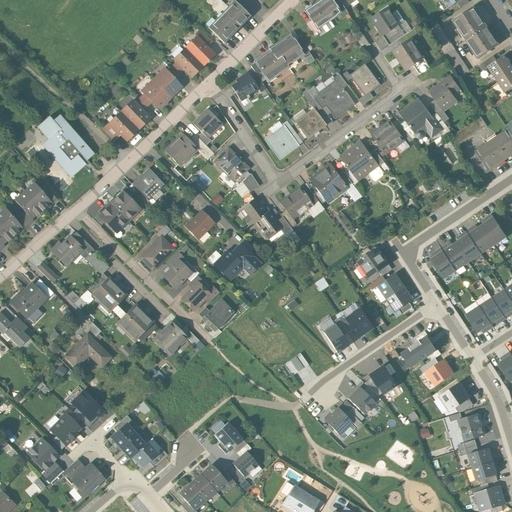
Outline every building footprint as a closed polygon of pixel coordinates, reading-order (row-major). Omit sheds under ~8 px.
[(206,0),(220,14),(229,6),(223,0),(206,0)] [(322,0),(306,11),(313,21),(318,28),(340,13),(341,12),(332,0),(322,0)] [(348,13),(339,0),(332,0),(341,12),(340,13),(343,17),(348,13)] [(461,0),(440,0),(447,10),(461,0)] [(235,1),(209,27),(224,43),(250,17),(235,1)] [(474,8),(453,22),(465,41),(486,27),(474,8)] [(387,9),(372,20),(383,36),(384,35),(399,25),(387,9)] [(318,28),(313,21),(307,24),(315,36),(321,32),(318,28)] [(405,35),(399,25),(384,35),(390,44),(405,35)] [(486,27),(465,41),(478,59),(499,45),(486,27)] [(211,42),(199,30),(194,35),(197,38),(206,47),(211,42)] [(370,45),(362,34),(356,40),(363,50),(370,45)] [(273,44),(269,48),(271,51),(255,61),(256,63),(262,73),(269,82),(289,69),(288,67),(303,56),(304,56),(295,42),(290,35),(274,45),(273,44)] [(206,47),(197,38),(185,49),(202,66),(214,55),(206,47)] [(311,56),(300,39),(295,42),(304,56),(303,56),(305,60),(311,56)] [(424,59),(410,39),(392,51),(406,71),(413,66),(424,59)] [(202,66),(185,49),(174,60),(177,63),(184,71),(191,77),(202,66)] [(314,60),(311,56),(305,60),(308,64),(314,60)] [(493,56),(478,66),(482,71),(487,68),(487,67),(496,61),(493,56)] [(505,58),(504,56),(496,61),(487,67),(487,68),(496,80),(511,69),(511,68),(509,64),(510,62),(508,59),(505,58)] [(424,59),(413,66),(419,74),(429,67),(424,59)] [(184,71),(177,63),(172,67),(180,75),(184,71)] [(262,73),(256,63),(251,66),(258,76),(262,73)] [(330,64),(323,69),(328,75),(331,72),(333,75),(337,73),(330,64)] [(365,65),(350,76),(351,78),(365,96),(365,97),(369,94),(380,86),(365,65)] [(180,75),(172,67),(167,72),(175,80),(180,75)] [(167,72),(164,69),(153,80),(170,98),(182,87),(175,80),(167,72)] [(511,69),(496,80),(505,93),(511,88),(511,69)] [(347,72),(341,77),(345,83),(351,78),(350,76),(347,72)] [(254,81),(248,74),(237,82),(238,84),(232,88),(236,94),(241,101),(258,89),(254,81)] [(339,76),(334,80),(336,83),(341,90),(342,89),(347,85),(345,83),(341,77),(339,76)] [(460,90),(450,77),(428,93),(435,102),(443,112),(457,102),(452,96),(460,90)] [(266,89),(259,78),(254,81),(258,89),(260,93),(266,89)] [(170,98),(153,80),(141,92),(144,94),(152,102),(159,109),(170,98)] [(354,105),(342,89),(341,90),(336,83),(320,96),(318,97),(325,106),(335,119),(354,105)] [(308,91),(314,100),(318,97),(320,96),(314,87),(308,91)] [(314,100),(308,91),(303,95),(310,104),(315,101),(314,100)] [(152,102),(144,94),(139,99),(147,107),(152,102)] [(369,94),(365,97),(365,96),(358,101),(362,106),(373,98),(369,94)] [(325,106),(318,97),(314,100),(315,101),(321,109),(325,106)] [(147,107),(139,99),(135,103),(135,104),(142,111),(147,107)] [(419,100),(399,115),(406,124),(402,127),(408,135),(413,142),(417,139),(421,139),(424,137),(424,133),(428,130),(431,135),(435,135),(441,131),(441,130),(432,118),(419,100)] [(135,104),(132,101),(120,112),(138,130),(149,119),(142,111),(135,104)] [(321,109),(315,101),(310,104),(314,109),(317,113),(321,109)] [(443,112),(435,102),(431,105),(437,114),(443,122),(448,119),(443,112)] [(222,124),(208,109),(193,124),(202,133),(208,138),(222,124)] [(314,109),(296,123),(308,139),(326,126),(317,113),(314,109)] [(138,130),(120,112),(109,124),(120,135),(127,141),(138,130)] [(443,122),(437,114),(432,118),(441,130),(441,131),(445,137),(451,133),(443,122)] [(89,162),(87,160),(93,154),(61,116),(54,122),(51,118),(39,128),(50,140),(44,145),(71,177),(89,162)] [(402,127),(397,120),(392,124),(399,134),(403,139),(408,135),(402,127)] [(301,142),(287,122),(281,126),(283,128),(284,127),(290,136),(297,146),(301,142)] [(390,122),(372,136),(384,153),(386,155),(404,141),(403,139),(399,134),(392,124),(390,122)] [(109,124),(103,130),(114,141),(120,135),(109,124)] [(290,136),(284,127),(283,128),(266,140),(280,160),(298,147),(297,146),(290,136)] [(511,136),(508,130),(475,152),(488,171),(498,164),(497,162),(509,154),(510,156),(511,154),(511,136)] [(183,135),(179,138),(176,140),(176,141),(167,150),(166,150),(165,151),(178,164),(179,165),(190,154),(191,156),(198,150),(199,149),(191,142),(183,133),(182,134),(183,135)] [(208,138),(202,133),(197,137),(206,146),(211,141),(208,138)] [(197,137),(196,137),(191,142),(199,149),(198,150),(207,160),(208,160),(214,154),(209,149),(206,146),(197,137)] [(384,153),(373,138),(368,142),(376,151),(379,156),(384,153)] [(362,143),(341,158),(352,173),(357,180),(368,172),(373,180),(382,173),(373,161),(374,160),(372,157),(371,155),(362,143)] [(213,145),(209,149),(214,154),(218,150),(213,145)] [(248,169),(229,149),(216,162),(235,182),(236,181),(246,171),(248,169)] [(379,156),(376,151),(371,155),(372,157),(374,160),(373,161),(382,173),(388,169),(379,156)] [(352,173),(341,158),(336,162),(346,175),(353,185),(358,181),(357,180),(352,173)] [(330,166),(310,181),(319,192),(324,199),(327,204),(346,190),(348,189),(340,179),(330,166)] [(149,169),(133,184),(147,200),(163,185),(149,169)] [(246,171),(236,181),(240,185),(243,183),(250,175),(246,171)] [(259,187),(251,175),(250,175),(243,183),(250,194),(259,187)] [(353,185),(346,175),(340,179),(348,189),(353,185)] [(319,192),(310,181),(305,185),(314,196),(319,203),(324,199),(319,192)] [(44,195),(34,184),(25,192),(42,212),(44,210),(43,208),(50,202),(44,195)] [(362,197),(353,185),(348,189),(346,190),(355,202),(362,197)] [(133,194),(125,186),(120,191),(122,193),(123,192),(129,198),(133,194)] [(300,189),(279,204),(285,212),(292,221),(293,220),(299,216),(297,213),(305,207),(313,218),(319,214),(309,200),(300,189)] [(57,200),(49,191),(44,195),(50,202),(52,204),(57,200)] [(42,212),(25,192),(15,201),(25,212),(31,219),(31,218),(38,212),(39,214),(42,212)] [(129,198),(123,192),(122,193),(111,204),(128,222),(135,215),(134,213),(139,208),(129,198)] [(222,200),(217,195),(211,201),(216,206),(222,200)] [(319,203),(314,196),(309,200),(319,214),(324,210),(319,203)] [(254,200),(240,210),(251,225),(254,222),(265,214),(254,200)] [(128,222),(111,204),(109,203),(105,207),(107,208),(100,215),(106,221),(105,222),(105,223),(109,227),(110,225),(116,231),(121,227),(122,228),(128,222)] [(15,220),(6,209),(0,213),(0,222),(13,237),(15,235),(14,233),(21,227),(15,220)] [(184,227),(197,240),(213,223),(200,210),(184,227)] [(31,219),(25,212),(20,216),(28,225),(33,221),(31,218),(31,219)] [(265,214),(254,222),(267,239),(280,229),(281,229),(276,223),(268,212),(265,214)] [(292,221),(285,212),(281,215),(283,218),(290,228),(296,224),(293,220),(292,221)] [(100,215),(98,213),(92,219),(100,227),(105,223),(105,222),(106,221),(100,215)] [(28,225),(20,216),(15,220),(21,227),(23,230),(28,225)] [(506,236),(493,217),(480,226),(493,245),(506,236)] [(290,228),(283,218),(276,223),(281,229),(280,229),(284,235),(285,234),(291,230),(290,228)] [(13,237),(0,222),(0,242),(2,244),(9,238),(10,239),(13,237)] [(170,230),(165,225),(156,234),(160,238),(161,238),(162,238),(170,230)] [(493,245),(480,226),(468,234),(480,253),(493,245)] [(299,240),(291,230),(285,234),(293,245),(299,240)] [(202,242),(212,235),(209,231),(199,238),(202,242)] [(95,251),(76,232),(71,238),(84,251),(80,255),(86,260),(93,253),(95,251)] [(468,234),(455,243),(467,262),(480,253),(468,234)] [(70,237),(53,254),(66,267),(72,261),(73,262),(80,255),(84,251),(71,238),(70,237)] [(160,238),(140,258),(152,270),(173,250),(162,238),(161,238),(160,238)] [(253,248),(244,239),(239,245),(240,246),(241,246),(248,253),(253,248)] [(455,243),(442,252),(454,271),(467,262),(455,243)] [(221,258),(214,265),(227,278),(240,265),(250,275),(260,265),(248,253),(241,246),(240,246),(232,255),(228,251),(221,258)] [(377,249),(359,261),(371,278),(379,272),(389,266),(377,249)] [(454,271),(442,252),(429,260),(440,276),(442,279),(454,271)] [(108,267),(93,253),(86,260),(101,275),(108,267)] [(178,253),(165,266),(170,270),(178,262),(179,263),(183,258),(178,253)] [(214,265),(221,258),(215,253),(208,260),(214,265)] [(58,278),(42,262),(37,268),(53,283),(58,278)] [(170,270),(163,277),(168,282),(168,284),(172,288),(174,288),(175,289),(190,274),(179,263),(178,262),(170,270)] [(268,266),(264,271),(268,274),(272,269),(268,266)] [(392,271),(389,266),(379,272),(383,277),(392,271)] [(103,274),(87,290),(92,295),(107,279),(103,274)] [(386,300),(405,287),(397,274),(378,287),(386,300)] [(196,277),(187,285),(191,289),(191,290),(197,284),(200,281),(196,277)] [(127,297),(108,278),(107,279),(92,295),(110,313),(112,311),(117,306),(127,297)] [(328,286),(323,279),(315,284),(321,291),(328,286)] [(51,293),(38,281),(33,286),(46,298),(51,293)] [(33,286),(32,284),(18,298),(17,297),(11,303),(26,319),(46,299),(46,298),(33,286)] [(197,284),(191,290),(191,289),(181,299),(193,311),(204,300),(208,295),(206,294),(197,284)] [(405,287),(386,300),(395,313),(399,309),(409,303),(414,300),(405,287)] [(218,294),(212,288),(206,294),(208,295),(204,300),(208,304),(218,294)] [(511,300),(505,291),(493,299),(505,317),(511,312),(511,300)] [(78,298),(71,292),(66,298),(73,304),(78,298)] [(86,302),(81,297),(75,303),(80,308),(86,302)] [(493,299),(480,307),(492,326),(505,317),(493,299)] [(220,301),(202,319),(214,330),(219,325),(224,321),(222,319),(230,311),(220,301)] [(294,301),(288,307),(291,310),(297,305),(294,301)] [(412,308),(409,303),(399,309),(403,314),(412,308)] [(127,316),(117,306),(112,311),(122,321),(127,316)] [(155,325),(136,307),(127,316),(122,321),(118,324),(136,343),(155,325)] [(492,326),(480,307),(468,316),(480,334),(492,326)] [(363,310),(346,321),(352,330),(358,339),(374,329),(363,310)] [(22,332),(13,323),(11,325),(0,314),(0,333),(1,335),(3,333),(18,348),(19,348),(18,347),(27,338),(28,339),(28,338),(22,332)] [(348,333),(352,330),(346,321),(343,316),(338,319),(339,320),(348,333)] [(27,328),(18,318),(13,323),(22,332),(27,328)] [(102,332),(92,323),(84,331),(88,335),(96,344),(102,338),(99,335),(102,332)] [(170,323),(152,341),(169,357),(186,339),(187,339),(180,332),(170,323)] [(334,326),(321,335),(335,357),(348,348),(334,326)] [(199,341),(185,327),(180,332),(187,339),(186,339),(193,347),(199,341)] [(436,351),(427,337),(428,337),(424,332),(414,339),(417,344),(402,355),(411,368),(422,361),(436,351)] [(88,335),(65,357),(76,368),(91,354),(103,366),(111,358),(96,344),(88,335)] [(8,349),(0,341),(0,355),(1,357),(8,349)] [(425,366),(440,356),(436,351),(422,361),(425,366)] [(511,385),(511,358),(510,356),(500,362),(502,365),(499,367),(511,386),(511,385)] [(307,367),(299,357),(285,366),(293,376),(307,367)] [(454,374),(444,361),(426,373),(436,387),(454,374)] [(385,363),(370,374),(384,394),(399,383),(385,363)] [(66,370),(60,366),(55,374),(60,378),(66,370)] [(157,366),(150,371),(158,383),(165,378),(157,366)] [(471,395),(461,381),(444,394),(455,407),(457,406),(468,397),(471,395)] [(354,406),(364,417),(376,404),(367,396),(359,388),(347,400),(348,400),(354,406)] [(83,391),(71,403),(77,409),(80,412),(84,407),(94,417),(96,415),(98,417),(103,412),(83,391)] [(372,392),(367,396),(376,404),(380,408),(384,404),(372,392)] [(22,399),(18,394),(13,398),(17,403),(22,399)] [(472,403),(468,397),(457,406),(461,411),(472,403)] [(354,406),(348,400),(343,405),(350,411),(354,406)] [(148,410),(142,404),(139,407),(145,413),(148,410)] [(80,412),(77,409),(72,413),(81,421),(88,428),(98,417),(96,415),(94,417),(84,407),(80,412)] [(72,413),(68,408),(63,413),(64,414),(76,425),(81,421),(72,413)] [(337,408),(324,422),(340,438),(353,424),(345,416),(337,408)] [(349,412),(345,416),(353,424),(357,428),(361,424),(349,412)] [(76,425),(64,414),(60,418),(60,420),(50,430),(56,436),(65,445),(66,446),(76,435),(75,434),(80,429),(76,425)] [(457,421),(462,419),(460,414),(449,417),(451,423),(457,421)] [(462,419),(457,421),(464,441),(486,434),(480,414),(462,419)] [(121,421),(113,428),(117,433),(126,425),(131,421),(127,416),(121,421)] [(211,429),(215,433),(224,424),(220,420),(211,429)] [(242,440),(227,423),(213,435),(221,444),(228,452),(232,449),(242,440)] [(126,425),(117,433),(111,438),(120,448),(135,435),(126,425)] [(432,436),(429,427),(420,430),(423,438),(432,436)] [(135,435),(120,448),(130,459),(133,456),(144,446),(135,435)] [(58,456),(41,439),(27,453),(44,470),(53,461),(58,456)] [(246,444),(242,440),(232,449),(236,454),(246,444)] [(19,457),(2,441),(0,443),(0,451),(1,453),(4,450),(15,461),(19,457)] [(459,452),(476,446),(474,441),(457,446),(459,452)] [(157,453),(147,443),(144,446),(133,456),(142,467),(148,461),(157,453)] [(228,452),(221,444),(218,447),(225,455),(228,452)] [(250,449),(246,444),(236,454),(239,458),(247,452),(250,449)] [(468,455),(478,452),(476,446),(459,452),(461,457),(468,455)] [(161,449),(157,453),(148,461),(153,467),(166,455),(161,449)] [(478,452),(468,455),(472,468),(492,462),(488,449),(478,452)] [(239,458),(233,464),(244,476),(258,464),(247,452),(239,458)] [(77,460),(63,472),(71,481),(85,469),(77,460)] [(53,461),(44,470),(54,480),(63,472),(53,461)] [(472,468),(476,482),(496,475),(492,462),(472,468)] [(85,469),(71,481),(75,486),(73,488),(82,498),(91,490),(92,492),(98,486),(97,485),(103,479),(90,464),(85,469)] [(218,473),(211,466),(201,475),(215,491),(225,483),(226,482),(218,473)] [(234,482),(222,469),(218,473),(226,482),(225,483),(229,487),(234,482)] [(215,491),(201,475),(190,485),(204,501),(215,491)] [(487,484),(497,481),(495,476),(478,482),(480,487),(487,484)] [(45,484),(39,478),(34,483),(40,489),(45,484)] [(250,487),(245,481),(240,485),(245,491),(250,487)] [(312,511),(320,500),(293,484),(281,503),(295,511),(312,511)] [(475,494),(489,490),(487,484),(480,487),(471,490),(473,495),(475,494)] [(204,501),(190,485),(179,494),(186,502),(193,511),(194,510),(204,501)] [(505,504),(500,487),(489,490),(475,494),(480,511),(505,504)] [(0,493),(0,511),(6,511),(13,506),(0,493)] [(193,511),(186,502),(181,506),(185,511),(195,511),(194,510),(193,511)]
